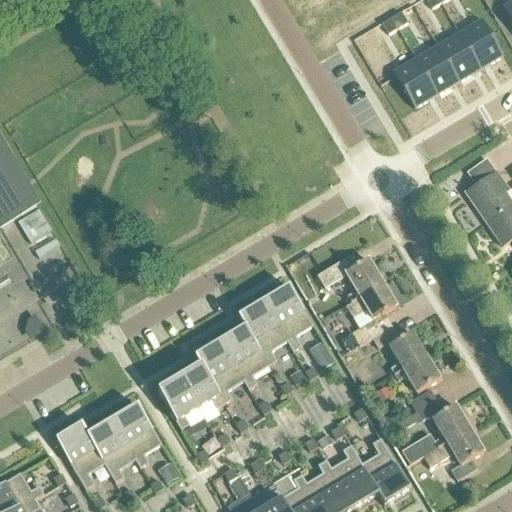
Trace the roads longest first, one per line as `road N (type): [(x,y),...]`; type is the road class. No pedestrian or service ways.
road 1 (residential): [(0,409),(376,184)]
road 2 (residential): [(511,410),(376,184)]
road 3 (residential): [(268,0),(376,184)]
road 4 (residential): [(376,184),(503,104)]
